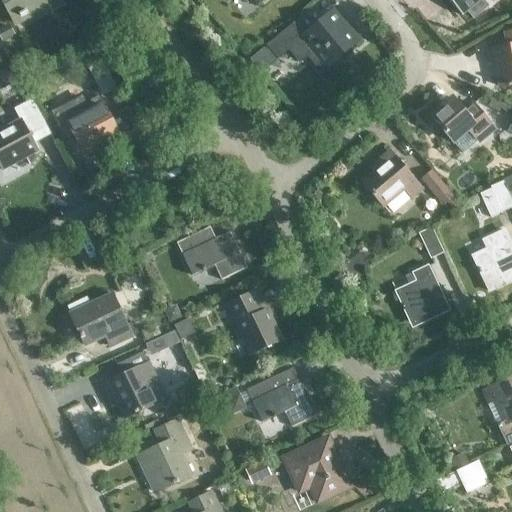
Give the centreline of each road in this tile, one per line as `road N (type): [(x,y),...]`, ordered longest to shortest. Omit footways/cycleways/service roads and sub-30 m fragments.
road 1 (residential): [(271,195),(400,90),(415,64),(406,33),(378,0)]
road 2 (residential): [(0,257),(238,130)]
road 3 (residential): [(101,511),(0,296)]
road 4 (residential): [(367,392),(271,195)]
road 5 (residential): [(238,130),(130,0)]
road 6 (residential): [(511,326),(367,392)]
road 7 (residential): [(422,511),(367,392)]
